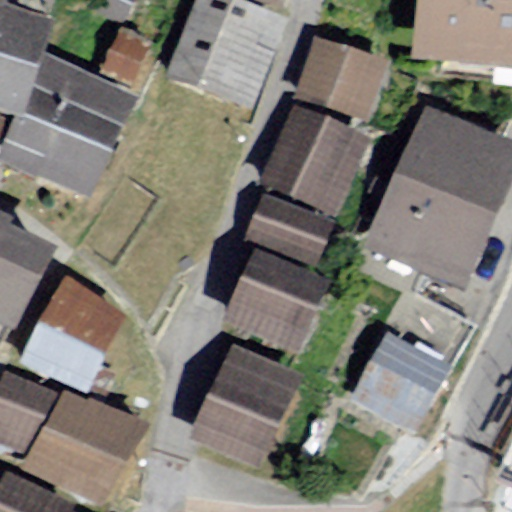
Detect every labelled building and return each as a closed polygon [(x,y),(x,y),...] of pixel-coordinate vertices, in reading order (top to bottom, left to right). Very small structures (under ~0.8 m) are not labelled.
[(0,0),(0,105),(20,113),(52,19),(0,1),(0,0)] [(123,21),(133,0),(104,0),(99,10),(123,21)] [(283,19),(233,0),(198,0),(169,77),(249,107),(283,19)] [(511,0),(419,0),(414,55),(511,65),(511,0)] [(119,30),(100,69),(133,85),(152,45),(119,30)] [(387,60),(319,36),(298,96),(366,120),(387,60)] [(136,100),(51,60),(6,157),(90,197),(136,100)] [(511,158),(511,143),(429,106),(368,241),(457,281),(511,158)] [(367,136),(297,107),(264,185),(334,214),(367,136)] [(331,220),(267,193),(250,234),(314,260),(331,220)] [(0,322),(17,330),(56,246),(8,224),(13,212),(0,206),(0,322)] [(329,282),(258,254),(229,326),(300,354),(329,282)] [(103,295),(63,275),(23,356),(87,388),(124,315),(99,303),(103,295)] [(389,333),(447,364),(467,326),(410,294),(389,333)] [(447,364),(389,333),(352,402),(410,432),(447,364)] [(297,378),(229,347),(190,433),(258,463),(297,378)] [(0,439),(32,453),(61,396),(3,375),(0,382),(0,439)] [(141,428),(64,390),(61,396),(32,453),(26,464),(103,503),(141,428)] [(511,412),(476,492),(511,507),(511,412)] [(75,504),(8,472),(0,488),(0,511),(71,511),(73,510),(75,504)]
